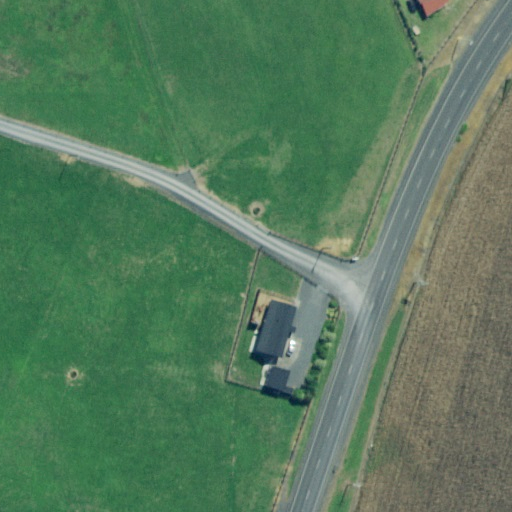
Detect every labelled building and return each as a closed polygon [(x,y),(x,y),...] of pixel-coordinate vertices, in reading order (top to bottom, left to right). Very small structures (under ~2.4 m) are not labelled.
[(412,0),(420,16),(445,4),(442,0),(412,0)] [(283,197),(261,184),(244,212),(266,225),(283,197)] [(290,309),(264,301),(250,351),(275,359),(290,309)] [(309,364),(299,361),(294,376),(304,379),(309,364)] [(284,371),(267,366),(261,386),(278,391),(284,371)]
